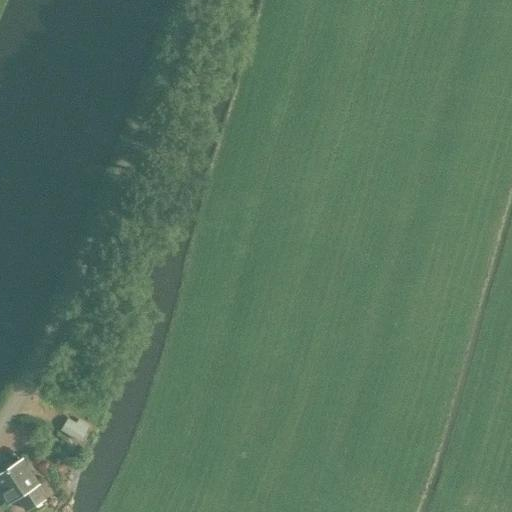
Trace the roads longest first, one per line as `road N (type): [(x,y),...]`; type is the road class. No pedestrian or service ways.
road 1 (unclassified): [(0,427),(76,288),(188,0)]
road 2 (track): [(403,511),(417,474),(511,498)]
